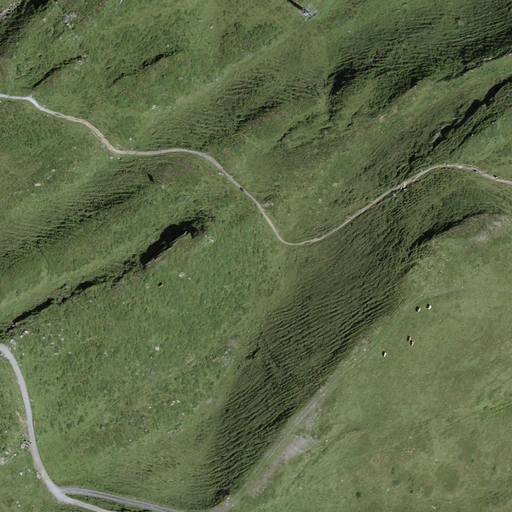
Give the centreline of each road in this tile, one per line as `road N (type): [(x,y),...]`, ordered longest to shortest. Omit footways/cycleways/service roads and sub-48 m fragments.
road 1 (track): [(0,346),(20,377),(36,459),(54,490)]
road 2 (track): [(54,490),(183,511)]
